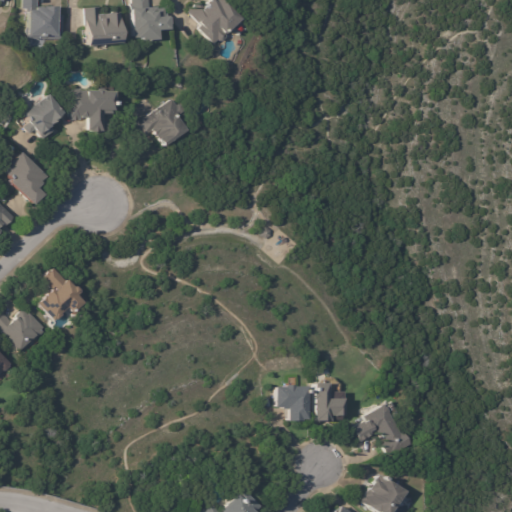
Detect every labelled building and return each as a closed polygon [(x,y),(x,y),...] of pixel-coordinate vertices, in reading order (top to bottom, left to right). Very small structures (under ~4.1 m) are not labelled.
[(52,9),(57,9),(57,16),(60,16),(60,40),(23,40),(23,36),(22,36),(22,29),(27,29),(27,14),(23,14),(23,10),(19,10),(19,0),(34,0),(34,9),(52,9)] [(143,0),(144,9),(154,9),(162,9),(162,18),(169,18),(169,31),(158,32),(158,41),(131,42),(130,10),(127,11),(126,0),(143,0)] [(212,46),(197,29),(199,27),(185,12),(196,2),(203,11),(208,6),(207,5),(212,0),(214,0),(216,2),(218,0),(222,0),(228,4),(244,21),(240,24),(246,30),(242,33),(237,27),(218,43),(217,41),(212,46)] [(105,15),(124,15),(124,21),(128,45),(85,45),(85,17),(84,17),(84,9),(100,9),(100,15),(105,15)] [(120,113),(116,113),(116,116),(109,116),(108,134),(91,133),(92,119),(83,119),(83,121),(79,121),(79,122),(73,122),(73,121),(70,121),(71,91),(74,91),(75,90),(82,90),(83,91),(90,92),(120,93),(120,113)] [(65,117),(53,128),(51,125),(50,126),(52,129),(51,130),(53,132),(42,141),(40,138),(40,137),(34,130),(28,136),(22,129),(29,123),(23,116),(48,96),(65,117)] [(190,133),(167,149),(152,132),(142,139),(133,126),(158,108),(160,109),(171,101),(176,107),(178,106),(180,106),(184,111),(184,113),(178,117),(190,133)] [(45,179),(40,184),(43,186),(38,191),(44,198),(34,208),(10,184),(11,183),(2,174),(10,166),(9,165),(20,154),(45,179)] [(12,222),(2,232),(4,234),(0,238),(0,204),(15,219),(12,222)] [(260,226),(265,229),(265,235),(260,238),(255,235),(255,229),(260,226)] [(69,295),(76,302),(66,311),(61,306),(55,312),(55,314),(52,318),(50,319),(48,320),(38,309),(38,308),(33,303),(42,295),(40,293),(47,287),(38,278),(49,267),(65,285),(67,285),(71,289),(72,292),(69,294),(69,295)] [(24,311),(39,326),(37,329),(39,331),(19,353),(15,349),(13,351),(0,336),(0,313),(4,318),(8,314),(12,319),(15,316),(13,314),(14,311),(15,310),(18,309),(22,313),(24,311)] [(291,385),(300,385),(300,392),(301,392),(302,418),(297,418),(297,419),(285,420),(284,408),(279,408),(279,406),(272,406),(272,385),(279,385),(281,384),(287,383),(289,385),(291,385)] [(324,392),(341,391),(341,398),(338,398),(338,420),(313,421),(312,399),(311,399),(311,383),(324,383),(324,392)] [(385,413),(397,433),(399,432),(406,444),(385,456),(379,446),(382,443),(375,430),(369,434),(370,436),(357,443),(349,428),(362,420),(360,416),(380,404),(381,407),(382,406),(385,412),(385,413)] [(382,481),(396,490),(394,492),(398,494),(386,511),(373,511),(372,511),(371,511),(369,511),(363,507),(363,506),(359,503),(360,501),(359,500),(362,496),(365,490),(363,489),(368,480),(370,481),(373,478),(376,480),(379,479),(382,481)] [(238,492),(252,507),(247,511),(203,511),(207,508),(212,511),(228,495),(231,498),(238,491),(238,492)]
